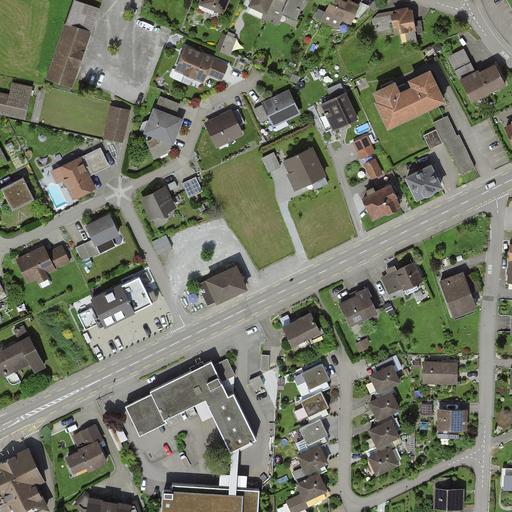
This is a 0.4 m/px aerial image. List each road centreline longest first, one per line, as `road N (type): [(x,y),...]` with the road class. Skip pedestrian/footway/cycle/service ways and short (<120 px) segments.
road 1 (primary): [(190,336),(492,189)]
road 2 (residential): [(484,448),(351,504),(344,488),(349,361)]
road 3 (residential): [(492,189),(498,213),(484,448)]
road 4 (primary): [(0,429),(190,336)]
road 5 (residential): [(118,192),(184,160),(205,106),(247,84)]
road 6 (residential): [(190,336),(118,192)]
road 7 (residential): [(118,192),(0,242)]
